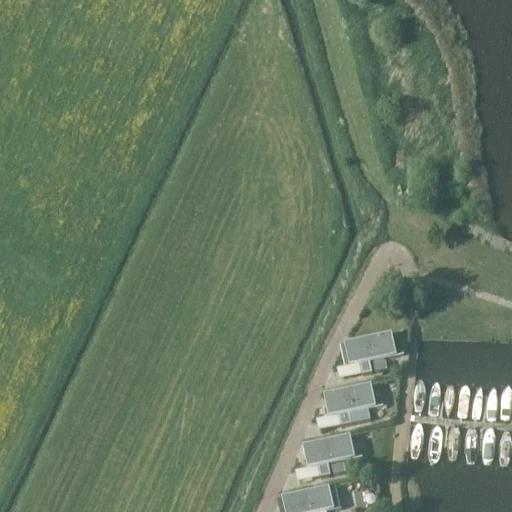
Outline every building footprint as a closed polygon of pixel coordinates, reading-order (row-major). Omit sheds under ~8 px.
[(348,346),(353,369),(360,367),(363,378),(372,376),(370,365),(404,358),(404,356),(393,359),(388,338),(399,336),(399,335),(348,346)] [(374,368),(376,375),(387,373),(386,365),(374,368)] [(327,398),(332,420),(339,419),(342,430),(352,427),(349,417),(383,409),(383,408),(372,410),(367,390),(378,387),(378,386),(327,398)] [(306,449),(311,472),(319,470),(321,481),(331,479),(328,468),(362,460),(362,459),(351,462),(347,441),(358,439),(357,437),(306,449)] [(332,470),(334,478),(345,475),(344,468),(332,470)] [(285,500),(288,511),(339,511),(341,511),(334,511),(330,511),(326,492),(337,490),(336,489),(285,500)]
